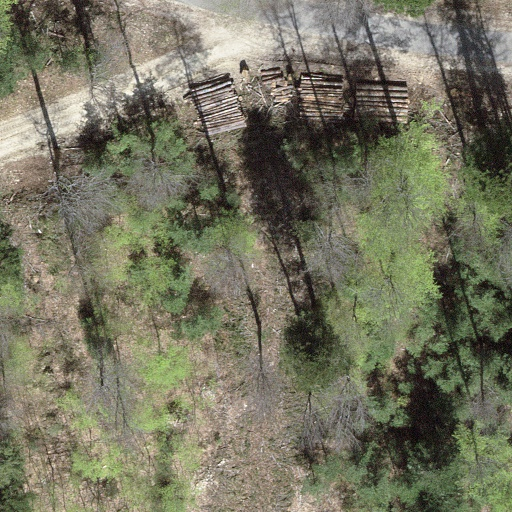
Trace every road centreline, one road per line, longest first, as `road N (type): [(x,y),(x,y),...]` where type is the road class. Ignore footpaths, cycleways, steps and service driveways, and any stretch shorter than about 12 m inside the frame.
road 1 (track): [(301,16),(0,141)]
road 2 (unclassified): [(511,47),(230,0)]
